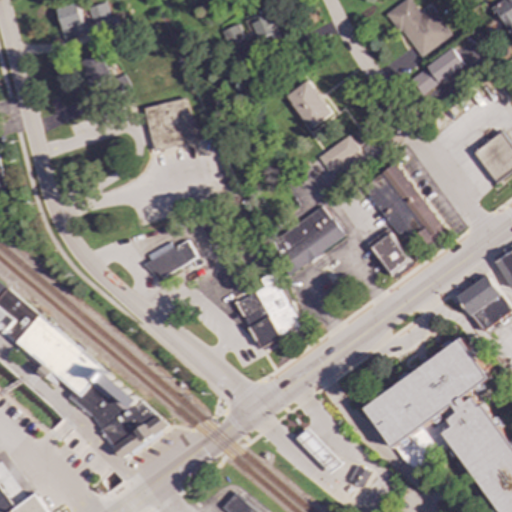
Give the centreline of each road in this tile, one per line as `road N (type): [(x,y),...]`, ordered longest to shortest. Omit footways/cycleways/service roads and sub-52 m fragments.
road 1 (residential): [(260,411),(90,272),(70,246),(0,17)]
road 2 (secondary): [(511,220),(143,497)]
road 3 (residential): [(488,239),(392,108),(327,0)]
